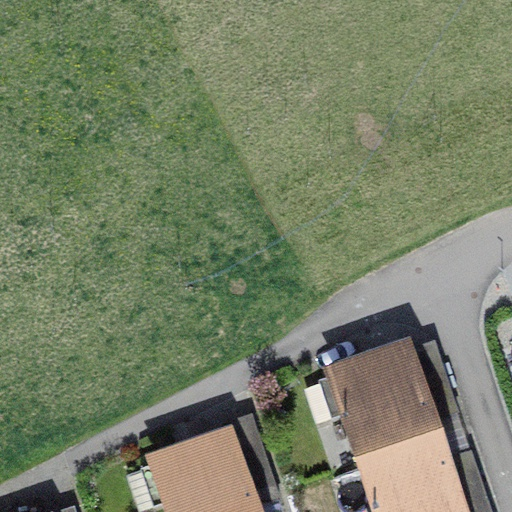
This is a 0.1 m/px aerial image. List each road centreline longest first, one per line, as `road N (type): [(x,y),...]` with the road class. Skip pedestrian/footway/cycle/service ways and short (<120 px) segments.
road 1 (residential): [(436,289),(81,459)]
road 2 (residential): [(436,289),(511,502)]
